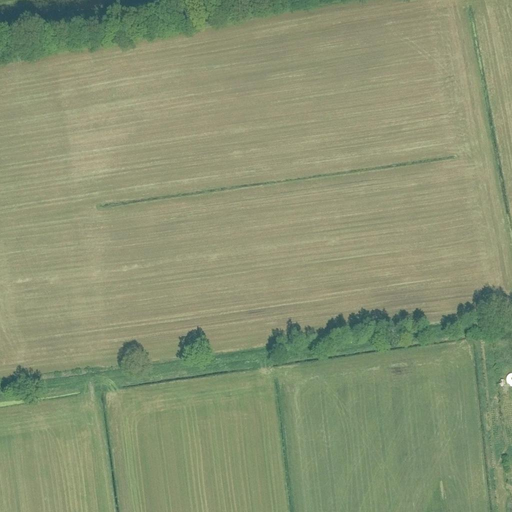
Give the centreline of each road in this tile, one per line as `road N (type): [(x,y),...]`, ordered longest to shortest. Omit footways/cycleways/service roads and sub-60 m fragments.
road 1 (track): [(0,393),(511,323)]
road 2 (unclassified): [(0,41),(233,0)]
